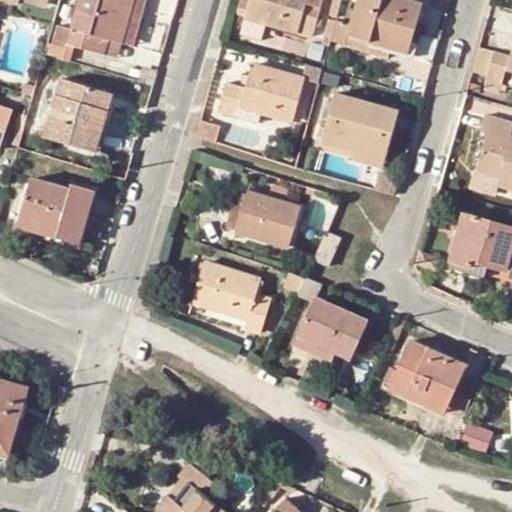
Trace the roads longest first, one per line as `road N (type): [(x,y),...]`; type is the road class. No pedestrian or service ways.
road 1 (residential): [(511,345),(410,299),(392,280),(389,255),(470,0)]
road 2 (track): [(429,488),(306,428),(150,332),(112,319)]
road 3 (residential): [(206,0),(112,319)]
road 4 (residential): [(100,363),(54,509)]
road 5 (residential): [(112,319),(0,271)]
